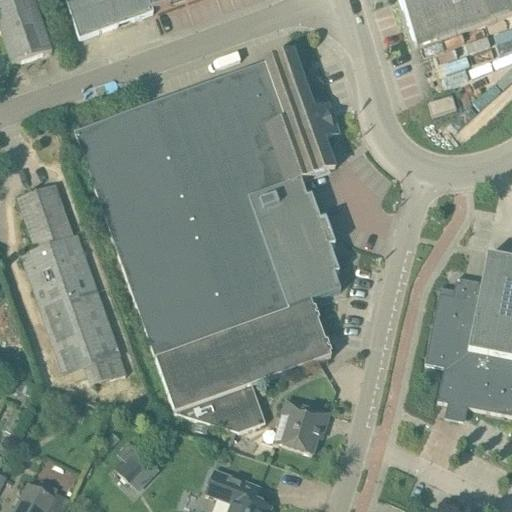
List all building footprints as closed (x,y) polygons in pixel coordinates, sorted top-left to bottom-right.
[(52,54),(32,0),(18,0),(2,6),(1,0),(0,0),(0,38),(11,69),(52,54)] [(63,0),(77,39),(79,42),(153,16),(152,13),(188,0),(63,0)] [(511,0),(398,0),(416,51),(511,17),(511,0)] [(330,361),(323,342),(309,306),(339,295),(333,278),(338,277),(310,200),(305,201),(299,184),(335,172),(324,142),(339,136),(338,135),(329,110),(329,109),(329,108),(314,113),(294,57),(74,135),(174,417),(238,437),(240,437),(265,427),(251,390),(330,361)] [(427,106),(432,120),(456,113),(451,99),(427,106)] [(55,190),(17,203),(35,255),(20,260),(63,380),(72,377),(84,372),(87,380),(90,390),(125,377),(119,360),(120,360),(77,240),(73,242),(55,190)] [(439,292),(424,368),(444,372),(437,405),(441,406),(447,408),(445,418),(464,422),(466,411),(467,412),(474,413),(511,420),(511,264),(486,259),(480,287),(456,282),(453,295),(445,293),(439,292)] [(84,372),(72,377),(75,384),(87,380),(84,372)] [(9,381),(6,390),(34,400),(38,390),(9,381)] [(69,402),(64,415),(78,419),(82,406),(69,402)] [(282,419),(289,421),(281,449),(273,446),(273,448),(312,459),(319,435),(323,436),(329,417),(286,404),(282,419)] [(232,447),(235,437),(228,435),(225,444),(232,447)] [(123,464),(114,472),(129,487),(149,467),(128,446),(117,457),(123,464)] [(269,511),(270,510),(255,504),(259,491),(214,474),(205,497),(219,502),(232,507),(230,511),(269,511)] [(28,487),(14,511),(64,511),(67,508),(28,487)]
